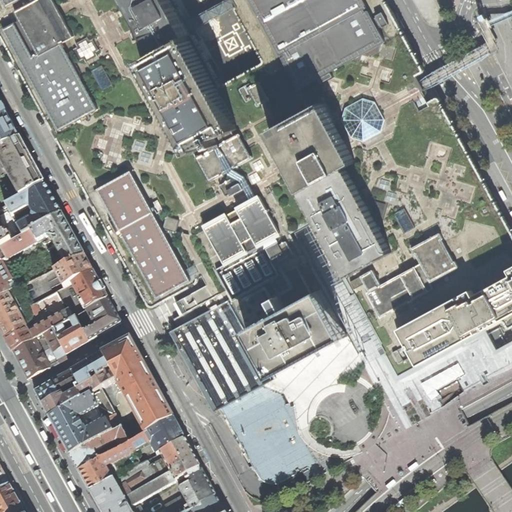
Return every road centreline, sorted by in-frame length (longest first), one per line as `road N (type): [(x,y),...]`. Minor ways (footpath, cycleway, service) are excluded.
road 1 (residential): [(243,511),(0,64)]
road 2 (residential): [(404,0),(511,184)]
road 3 (residential): [(405,0),(511,156)]
